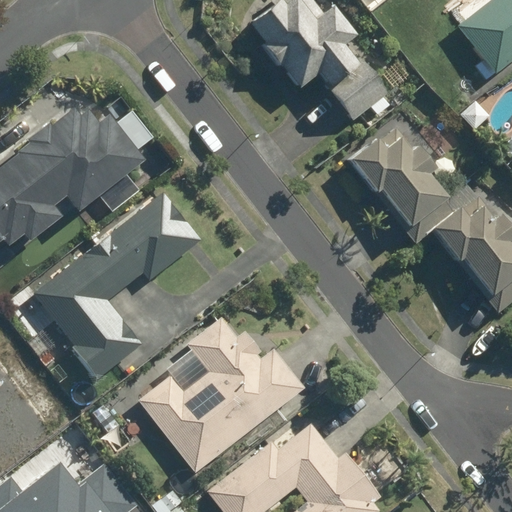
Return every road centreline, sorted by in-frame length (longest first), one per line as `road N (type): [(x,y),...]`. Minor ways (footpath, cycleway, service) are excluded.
road 1 (residential): [(421,388),(117,0)]
road 2 (residential): [(511,503),(421,388)]
